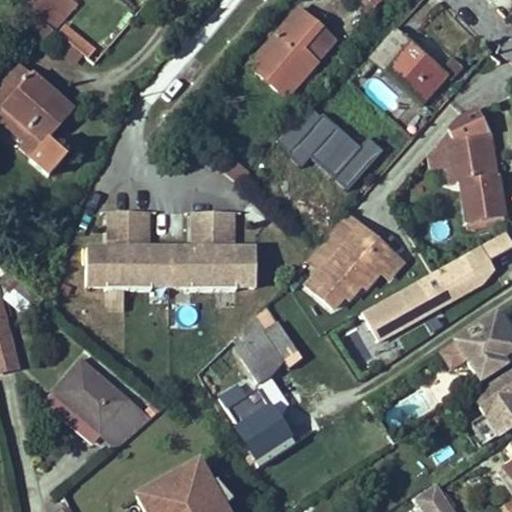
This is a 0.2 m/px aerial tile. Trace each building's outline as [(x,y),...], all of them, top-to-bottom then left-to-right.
[(52,31),(76,2),(73,0),(37,0),(28,11),(52,31)] [(366,20),(382,0),(360,0),(354,8),(366,20)] [(316,66),(338,41),(326,27),(296,3),(248,68),(285,100),(316,66)] [(52,31),(28,11),(17,23),(40,44),(52,31)] [(74,68),(89,44),(69,32),(54,56),(74,68)] [(448,79),(396,33),(369,61),(369,62),(373,66),(422,108),(448,79)] [(32,74),(17,61),(0,80),(0,117),(25,141),(17,150),(30,161),(28,163),(46,179),(68,152),(54,137),(73,114),(77,106),(36,70),(32,74)] [(363,79),(373,66),(369,62),(358,75),(363,79)] [(362,93),(386,107),(395,91),(371,78),(362,93)] [(312,155),(338,128),(324,114),(322,118),(308,103),(275,142),(288,152),(289,158),(303,168),(312,155)] [(494,177),(488,136),(477,113),(456,123),(448,133),(430,153),(434,178),(436,181),(444,186),(447,186),(460,183),(468,231),(473,230),(473,224),(503,219),(497,177),(494,177)] [(347,189),(383,151),(371,138),(360,146),(338,128),(312,155),(347,189)] [(236,184),(249,173),(237,159),(224,169),(236,184)] [(256,288),(257,243),(237,243),(236,212),(189,211),(190,244),(152,243),(150,213),(107,213),(107,243),(88,242),(85,289),(104,288),(104,306),(108,306),(109,312),(125,312),(124,290),(256,288)] [(377,239),(349,214),(344,220),(371,245),(377,239)] [(344,220),(317,251),(307,262),(320,274),(307,289),(333,313),(344,301),(349,305),(382,270),(395,255),(377,239),(371,245),(344,220)] [(419,280),(361,311),(377,342),(485,283),(496,268),(491,260),(511,249),(511,239),(507,232),(503,232),(481,246),(462,256),(419,280)] [(401,261),(395,255),(382,270),(389,275),(401,261)] [(6,328),(0,303),(0,376),(18,372),(6,330),(6,328)] [(511,352),(511,325),(500,307),(452,338),(455,343),(441,352),(451,368),(464,359),(479,383),(511,363),(507,356),(511,352)] [(298,350),(277,321),(237,349),(258,384),(267,378),(284,359),(298,350)] [(128,404),(80,363),(52,396),(98,437),(128,404)] [(511,426),(511,367),(471,394),(498,436),(511,426)] [(275,420),(257,389),(246,396),(237,384),(219,395),(227,409),(258,460),(255,462),(256,464),(253,467),(255,472),(293,447),(294,444),(298,442),(294,434),(283,416),(275,420)] [(98,437),(52,396),(44,405),(91,445),(98,437)] [(114,450),(140,428),(148,421),(128,404),(98,437),(114,450)] [(434,426),(449,417),(445,411),(431,421),(434,426)] [(511,486),(511,444),(508,446),(511,451),(507,453),(511,462),(511,464),(497,474),(500,479),(505,476),(511,486)] [(232,511),(200,454),(133,492),(143,511),(232,511)] [(436,486),(415,500),(423,511),(453,511),(437,488),(436,486)] [(304,511),(310,511),(323,504),(320,498),(302,509),(304,511)] [(511,511),(511,503),(495,511),(511,511)]
